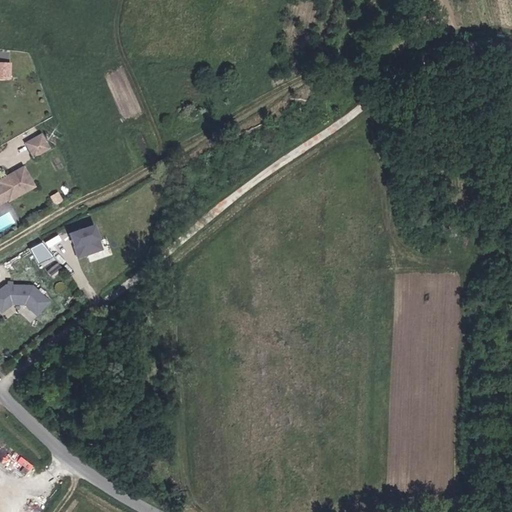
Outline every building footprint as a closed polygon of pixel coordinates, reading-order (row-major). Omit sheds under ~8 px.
[(328,97),(321,97),(318,111),(332,114),(334,99),(328,97)] [(36,132),(43,145),(46,143),(39,130),(36,132)] [(24,138),(31,151),(43,145),(36,132),(24,138)] [(0,184),(1,184),(5,191),(6,193),(31,179),(21,161),(0,171),(0,184)] [(0,216),(0,230),(16,222),(11,211),(0,216)] [(93,222),(66,231),(74,258),(102,250),(93,222)] [(2,282),(0,283),(0,300),(2,299),(5,302),(10,298),(22,298),(34,309),(46,297),(29,283),(8,282),(4,282),(2,282)]
